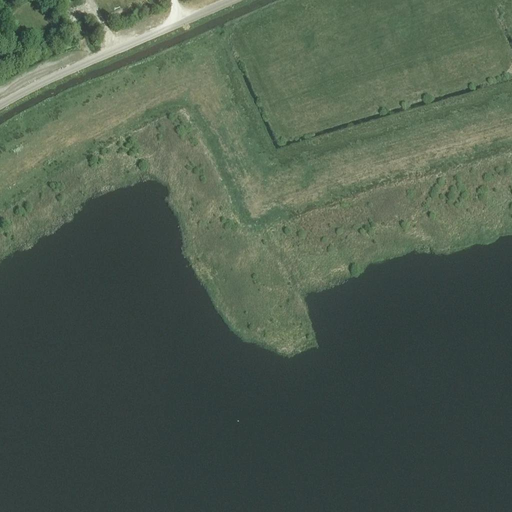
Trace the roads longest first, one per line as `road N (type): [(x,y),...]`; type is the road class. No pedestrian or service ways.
road 1 (track): [(0,176),(200,72),(259,194),(511,114)]
road 2 (unclassified): [(0,104),(231,0)]
